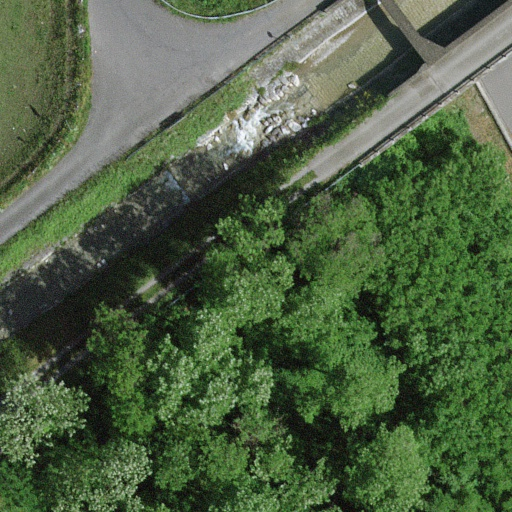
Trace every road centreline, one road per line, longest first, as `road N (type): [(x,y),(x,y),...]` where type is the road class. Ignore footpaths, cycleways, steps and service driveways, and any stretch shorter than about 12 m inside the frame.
road 1 (track): [(0,410),(511,25)]
road 2 (unclassified): [(130,133),(306,0)]
road 3 (unclassified): [(130,133),(0,232)]
road 4 (unclassified): [(116,0),(130,133)]
